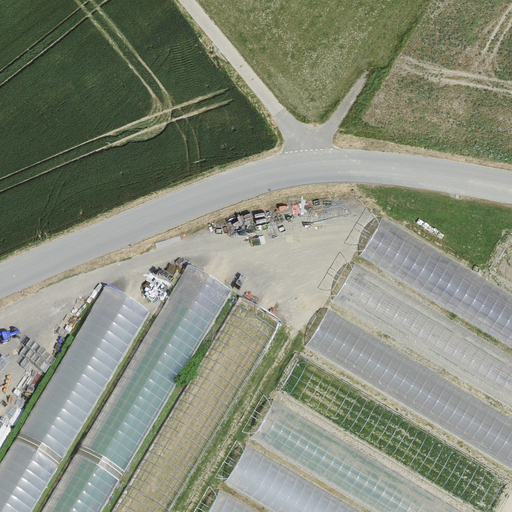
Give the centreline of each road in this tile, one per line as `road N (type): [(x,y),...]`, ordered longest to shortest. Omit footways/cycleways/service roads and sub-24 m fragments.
road 1 (tertiary): [(511,187),(386,168),(283,171),(0,281)]
road 2 (track): [(309,167),(308,144),(186,0)]
road 3 (track): [(308,144),(331,127),(416,0)]
